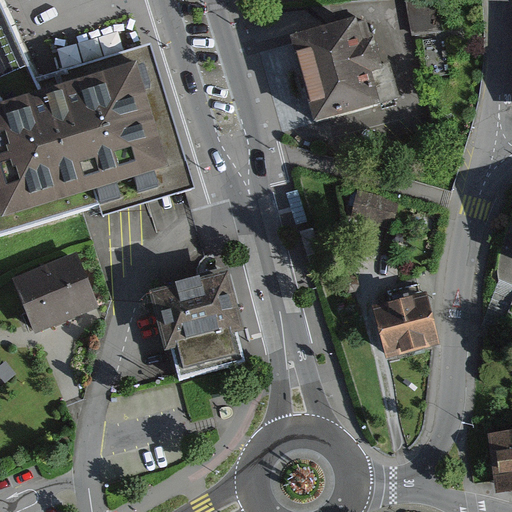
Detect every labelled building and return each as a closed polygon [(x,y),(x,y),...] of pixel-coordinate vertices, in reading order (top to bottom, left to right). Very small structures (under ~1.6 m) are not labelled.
[(0,0),(0,232),(179,180),(143,51),(60,72),(28,82),(0,18),(0,0)] [(295,45),(316,128),(380,112),(372,80),(383,77),(375,47),(362,51),(356,29),(295,45)] [(397,200),(359,189),(352,215),(390,226),(397,200)] [(78,254),(13,279),(35,333),(99,308),(98,307),(78,254)] [(218,275),(151,294),(174,377),(241,358),(219,281),(218,275)] [(419,293),(373,304),(385,357),(432,346),(419,293)] [(511,431),(488,435),(495,491),(511,488),(511,431)]
